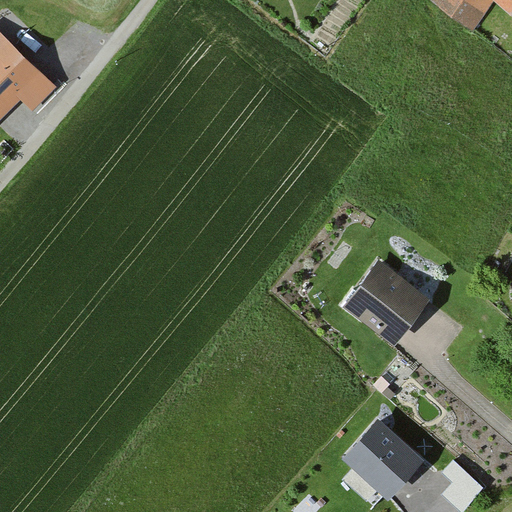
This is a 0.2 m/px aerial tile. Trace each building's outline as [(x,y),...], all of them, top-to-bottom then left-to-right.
[(488,0),(433,0),(472,25),(488,0)] [(0,110),(16,94),(33,110),(55,86),(0,32),(0,110)] [(376,252),(340,299),(388,336),(424,288),(376,252)] [(425,461),(378,419),(341,460),(389,501),(425,461)] [(454,459),(441,472),(454,483),(442,496),(460,511),(464,511),(486,488),(454,459)]
